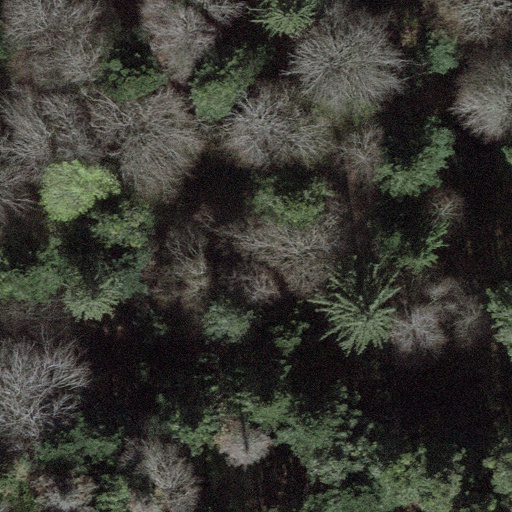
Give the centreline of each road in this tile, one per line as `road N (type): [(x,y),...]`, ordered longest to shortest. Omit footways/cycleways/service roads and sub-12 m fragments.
road 1 (track): [(511,316),(202,321),(0,311)]
road 2 (track): [(0,185),(95,104)]
